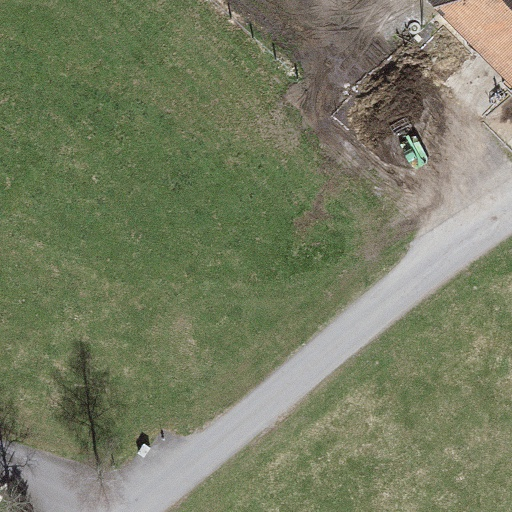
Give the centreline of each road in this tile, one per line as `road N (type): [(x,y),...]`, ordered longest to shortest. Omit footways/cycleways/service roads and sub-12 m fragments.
road 1 (residential): [(139,510),(511,206)]
road 2 (residential): [(139,510),(0,467)]
